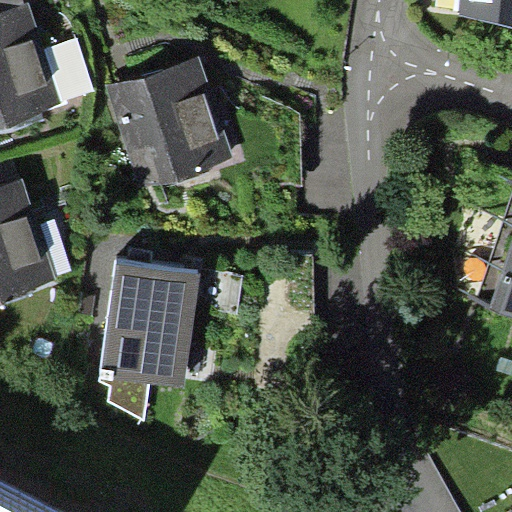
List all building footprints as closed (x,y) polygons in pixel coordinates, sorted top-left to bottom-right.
[(0,0),(0,120),(71,98),(40,0),(0,0)] [(511,0),(454,0),(453,13),(511,17),(511,0)] [(205,52),(111,83),(146,189),(240,158),(205,52)] [(29,171),(0,181),(0,294),(63,274),(29,171)] [(511,312),(511,179),(502,176),(462,296),(511,312)] [(211,266),(115,252),(99,365),(195,379),(211,266)] [(69,511),(0,477),(0,511),(69,511)]
